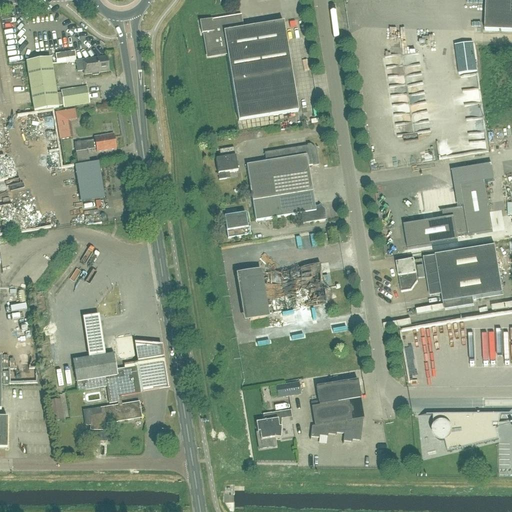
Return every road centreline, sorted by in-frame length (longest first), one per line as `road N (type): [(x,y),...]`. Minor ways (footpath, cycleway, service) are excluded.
road 1 (unclassified): [(388,418),(322,0)]
road 2 (secondary): [(192,463),(134,84)]
road 3 (unknown): [(159,254),(99,266),(59,313),(63,338),(145,338)]
road 4 (unclassified): [(192,463),(0,465)]
